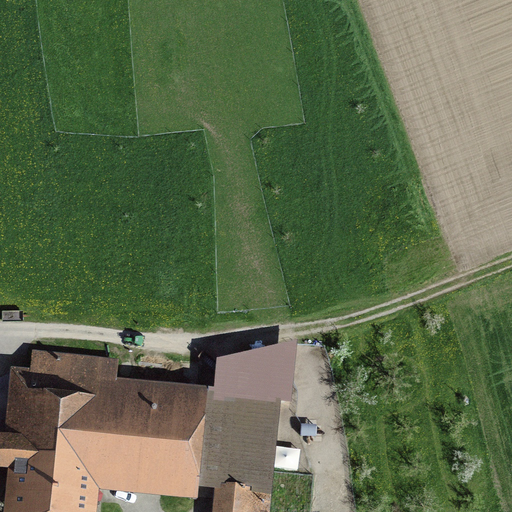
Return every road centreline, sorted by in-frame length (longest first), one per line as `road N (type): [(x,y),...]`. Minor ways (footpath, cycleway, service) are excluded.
road 1 (track): [(201,511),(217,392),(210,367),(194,355),(129,342),(0,333)]
road 2 (track): [(210,367),(511,266)]
